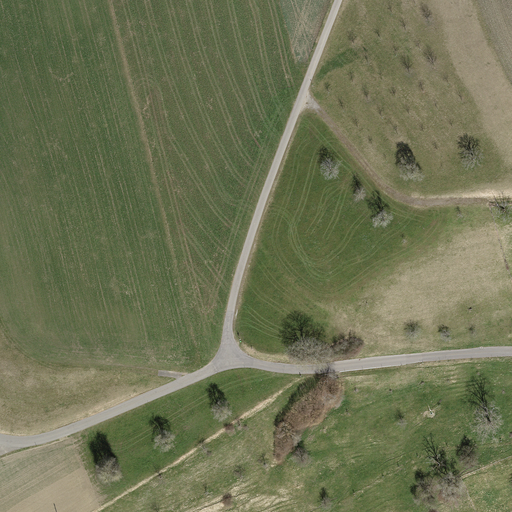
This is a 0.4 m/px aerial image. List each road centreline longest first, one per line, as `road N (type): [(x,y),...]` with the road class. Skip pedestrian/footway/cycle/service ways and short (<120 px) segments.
road 1 (unclassified): [(339,0),(245,253),(223,364)]
road 2 (unclassified): [(511,352),(295,371),(223,364)]
road 3 (unclassified): [(223,364),(71,434),(0,440)]
